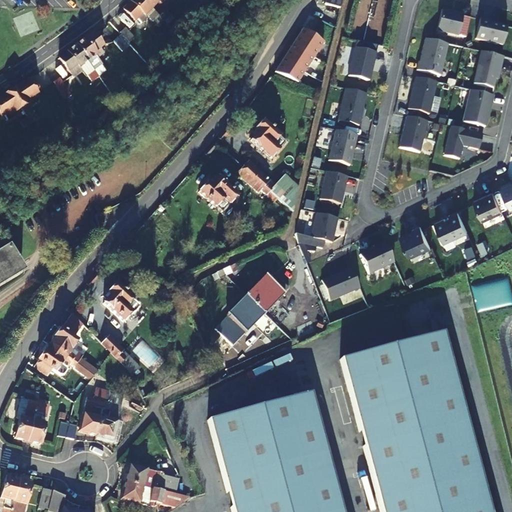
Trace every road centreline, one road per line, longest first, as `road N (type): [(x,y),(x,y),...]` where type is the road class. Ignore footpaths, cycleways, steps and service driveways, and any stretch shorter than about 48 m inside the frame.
road 1 (residential): [(0,392),(67,294),(258,73),(304,0)]
road 2 (residential): [(406,0),(362,202),(376,218),(483,172),(499,155),(511,104)]
road 3 (residential): [(114,0),(0,80)]
